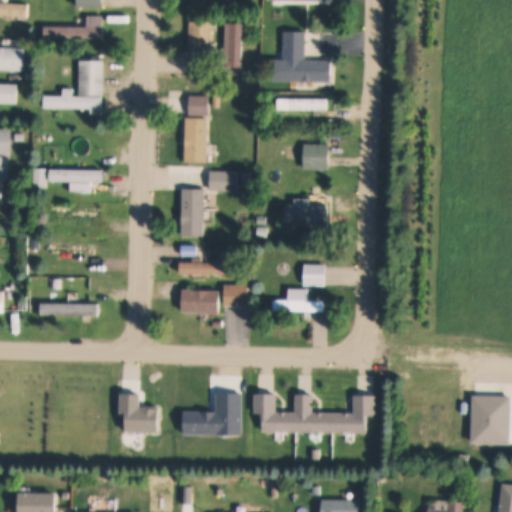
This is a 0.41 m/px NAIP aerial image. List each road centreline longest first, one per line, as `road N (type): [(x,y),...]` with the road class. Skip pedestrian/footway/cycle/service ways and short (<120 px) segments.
road 1 (residential): [(0,353),(511,365)]
road 2 (residential): [(365,361),(374,0)]
road 3 (residential): [(137,356),(145,0)]
